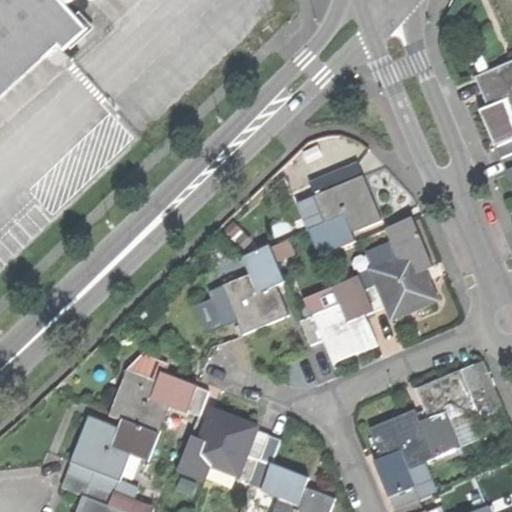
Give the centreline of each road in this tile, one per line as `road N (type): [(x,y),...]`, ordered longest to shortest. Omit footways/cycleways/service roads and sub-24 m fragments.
road 1 (residential): [(0,373),(275,111)]
road 2 (residential): [(327,415),(349,387),(511,319)]
road 3 (residential): [(383,6),(389,74),(425,156),(458,197)]
road 4 (residential): [(458,197),(412,0)]
road 5 (residential): [(275,111),(333,68),(377,5)]
road 6 (residential): [(346,0),(298,62),(275,111)]
road 7 (residential): [(511,313),(458,197)]
